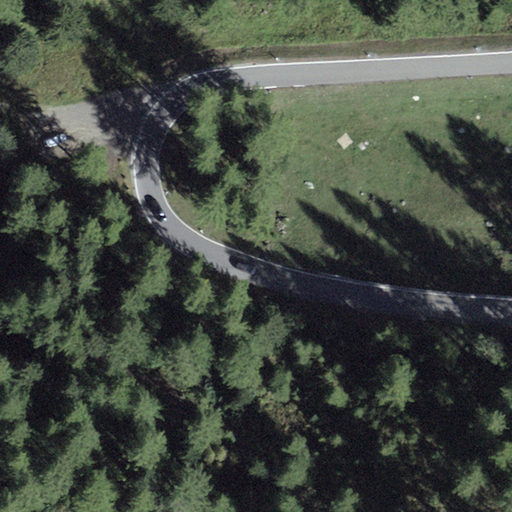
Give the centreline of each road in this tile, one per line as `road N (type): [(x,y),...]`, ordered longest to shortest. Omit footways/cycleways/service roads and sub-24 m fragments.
road 1 (secondary): [(511,61),(212,83),(165,112),(146,167),(164,220),(221,261),(349,296),(511,313)]
road 2 (track): [(0,108),(89,117),(151,138)]
